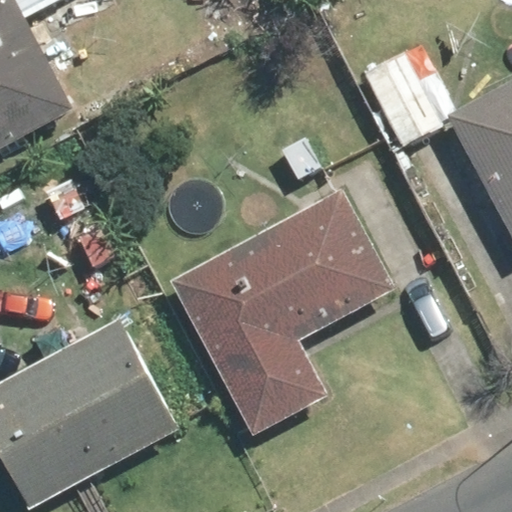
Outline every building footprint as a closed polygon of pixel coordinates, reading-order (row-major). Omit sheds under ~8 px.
[(28,0),(0,0),(0,151),(86,104),(28,0)] [(444,38),(426,0),(372,0),(337,17),(397,141),(448,116),(417,51),(444,38)] [(511,0),(456,0),(505,72),(511,66),(511,0)] [(511,85),(463,112),(511,202),(511,85)] [(314,342),(410,292),(356,190),(186,279),(269,438),(344,399),(314,342)] [(133,318),(0,389),(0,418),(49,510),(195,432),(133,318)]
